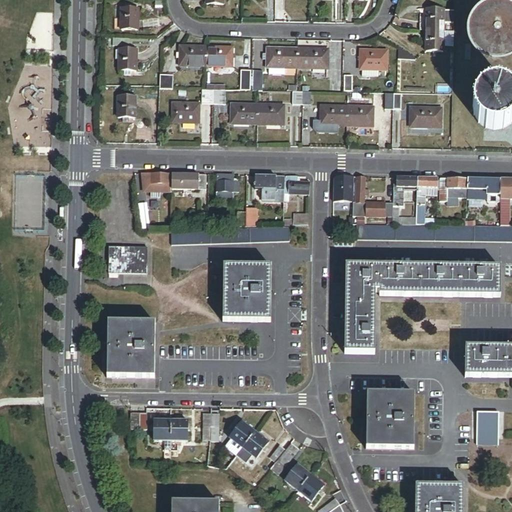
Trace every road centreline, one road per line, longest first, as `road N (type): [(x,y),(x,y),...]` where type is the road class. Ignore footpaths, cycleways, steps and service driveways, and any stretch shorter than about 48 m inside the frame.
road 1 (residential): [(73,397),(326,403)]
road 2 (residential): [(173,0),(183,21),(208,31),(358,32),(383,20),(391,0)]
road 3 (residential): [(77,156),(322,162)]
road 4 (residential): [(77,156),(73,397)]
road 5 (residential): [(322,162),(326,403)]
road 6 (residential): [(322,162),(511,169)]
road 7 (residential): [(79,0),(77,156)]
